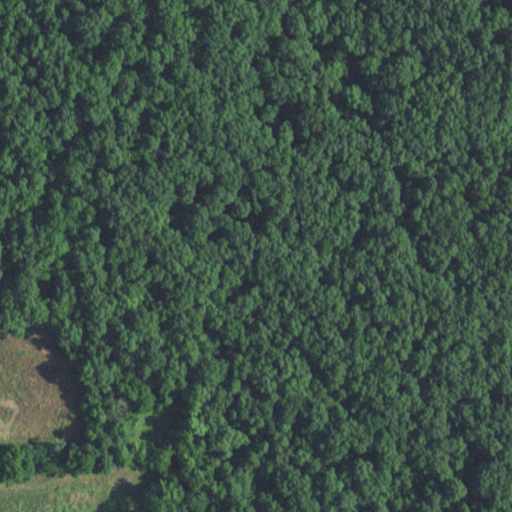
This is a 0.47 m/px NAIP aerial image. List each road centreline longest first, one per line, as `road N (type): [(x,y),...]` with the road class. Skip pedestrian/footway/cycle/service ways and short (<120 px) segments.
road 1 (residential): [(0,292),(148,0)]
road 2 (residential): [(185,511),(168,448),(154,436),(0,442)]
